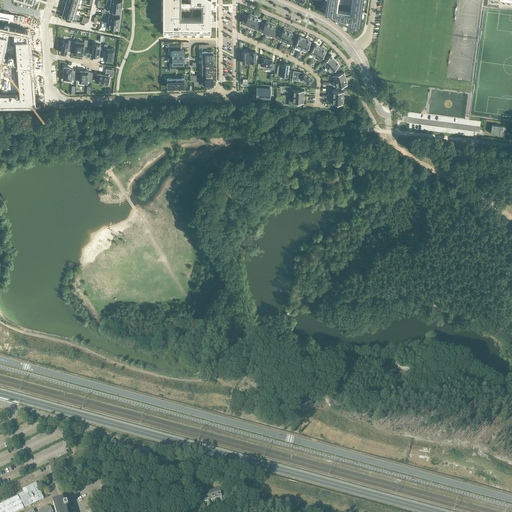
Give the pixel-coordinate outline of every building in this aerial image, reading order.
[(163,0),(163,32),(211,33),(211,28),(211,22),(211,5),(211,2),(210,0),(163,0)] [(348,20),(348,23),(359,25),(362,0),(322,0),(321,9),(340,19),(348,20)] [(67,1),(65,6),(77,10),(79,4),(67,1)] [(111,5),(110,11),(113,12),(113,14),(118,14),(118,12),(121,13),(122,6),(111,5)] [(65,6),(64,11),(75,15),(77,10),(65,6)] [(64,11),(62,16),(66,17),(66,18),(70,19),(74,20),(75,15),(64,11)] [(108,15),(107,22),(119,23),(120,17),(117,17),(118,14),(113,14),(112,16),(108,15)] [(242,22),(241,25),(243,26),(248,28),(254,15),(250,14),(249,14),(247,17),(244,15),(241,22),(242,22)] [(254,15),(248,28),(253,30),(254,27),(257,29),(260,22),(257,21),(258,18),(257,17),(254,15)] [(262,23),(259,30),(266,33),(271,23),(267,21),(267,22),(266,21),(265,24),(262,23)] [(107,22),(106,28),(112,29),(116,30),(116,29),(119,29),(119,23),(107,22)] [(266,33),(265,35),(270,37),(271,35),(274,36),(277,30),(274,28),(275,25),(274,25),(274,24),(271,23),(266,33)] [(0,26),(0,104),(21,105),(34,105),(31,65),(31,64),(31,60),(30,60),(30,50),(29,40),(29,39),(28,32),(28,31),(21,31),(0,26)] [(279,30),(276,37),(284,40),(288,30),(284,29),(283,29),(282,32),(279,30)] [(288,30),(284,40),(291,44),(294,37),(291,36),(292,33),(291,32),(292,32),(288,30)] [(299,36),(295,46),(300,48),(301,48),(305,38),(300,36),(299,36)] [(300,48),(300,49),(306,52),(311,41),(311,40),(311,41),(305,38),(301,48),(300,48)] [(74,54),(77,55),(80,55),(82,55),(83,55),(83,51),(84,50),(83,50),(84,48),(84,46),(87,46),(88,40),(84,39),(84,42),(76,41),(76,42),(75,46),(74,54)] [(63,40),(61,52),(67,53),(68,49),(71,50),(72,41),(69,40),(69,42),(63,40)] [(90,46),(90,51),(92,52),(92,55),(99,56),(100,44),(93,43),(93,47),(90,46)] [(312,47),(309,51),(310,52),(309,53),(310,53),(315,56),(321,47),(316,44),(316,43),(313,48),(312,47)] [(104,44),(103,50),(106,50),(106,52),(106,55),(105,59),(106,60),(106,59),(113,60),(113,61),(113,60),(115,49),(115,48),(114,48),(107,48),(108,44),(104,44)] [(170,50),(170,57),(183,57),(184,57),(185,51),(183,51),(183,50),(180,50),(180,45),(173,45),(173,50),(170,50)] [(321,47),(315,56),(320,60),(326,50),(321,47)] [(206,51),(202,51),(202,58),(212,58),(212,55),(213,55),(212,50),(206,50),(206,51)] [(256,51),(249,51),(249,62),(256,62),(256,60),(259,60),(259,55),(256,55),(256,51)] [(331,55),(323,62),(327,67),(335,59),(331,55)] [(262,57),(261,65),(266,65),(265,68),(274,70),(275,63),(272,63),(272,59),(266,58),(266,57),(266,56),(262,56),(262,57)] [(170,57),(170,67),(173,67),(173,63),(183,63),(183,60),(183,57),(170,57)] [(327,67),(326,67),(330,72),(332,71),(333,73),(342,68),(339,65),(340,64),(339,64),(335,59),(327,67)] [(278,65),(276,74),(277,74),(284,75),(288,75),(288,76),(288,77),(288,75),(289,70),(290,64),(282,63),(281,66),(278,65)] [(64,73),(63,79),(74,80),(75,70),(72,70),(72,68),(69,68),(69,67),(65,67),(64,70),(64,71),(64,73)] [(97,73),(96,81),(108,83),(109,76),(113,77),(114,70),(106,69),(105,73),(106,73),(106,75),(97,73)] [(79,82),(80,82),(87,83),(87,82),(87,81),(91,82),(92,77),(92,73),(92,72),(88,72),(88,71),(86,70),(85,70),(81,70),(80,70),(79,82)] [(293,71),(292,80),(296,80),(296,77),(299,77),(308,85),(309,84),(310,84),(313,81),(312,80),(313,79),(303,71),(301,75),(297,74),(297,71),(293,71)] [(344,72),(332,75),(334,81),(335,81),(346,78),(344,72)] [(185,75),(176,76),(176,86),(179,86),(179,87),(185,87),(185,75)] [(172,78),(167,78),(167,87),(173,87),(173,86),(176,86),(176,76),(172,76),(172,78)] [(213,77),(202,77),(202,84),(203,84),(203,86),(210,86),(210,84),(213,84),(213,82),(213,77)] [(346,78),(335,81),(336,86),(336,87),(341,85),(341,87),(345,86),(345,84),(347,84),(347,83),(346,78)] [(257,89),(257,96),(261,96),(261,98),(265,98),(266,97),(270,98),(271,93),(270,93),(270,87),(260,86),(260,89),(257,89)] [(290,95),(289,105),(296,106),(296,102),(303,102),(304,96),(290,95)] [(330,103),(336,103),(336,105),(340,105),(341,104),(343,104),(343,103),(343,97),(331,97),(331,103),(330,103)] [(492,124),(491,133),(499,134),(500,134),(505,135),(506,126),(501,126),(501,125),(500,125),(492,124)] [(0,448),(18,448),(26,449),(69,464),(75,466),(120,472),(127,476),(170,503),(171,503),(177,506),(201,511),(205,511),(208,500),(179,494),(177,493),(133,465),(122,461),(74,455),(29,438),(18,437),(0,437),(0,448)]
